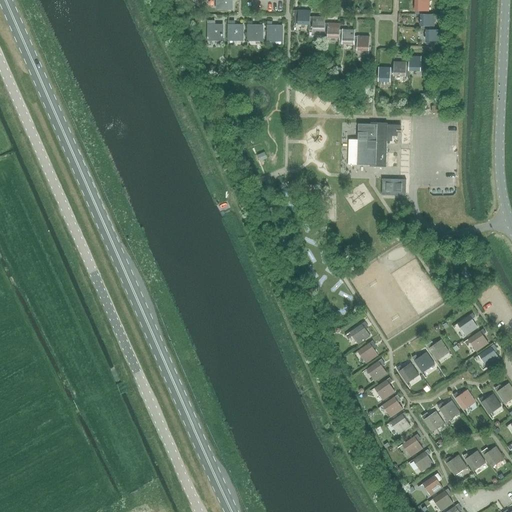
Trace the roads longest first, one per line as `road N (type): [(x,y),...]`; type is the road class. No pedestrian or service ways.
road 1 (primary): [(231,511),(4,0)]
road 2 (unclassified): [(199,511),(0,62)]
road 3 (tertiary): [(511,233),(499,161),(505,0)]
